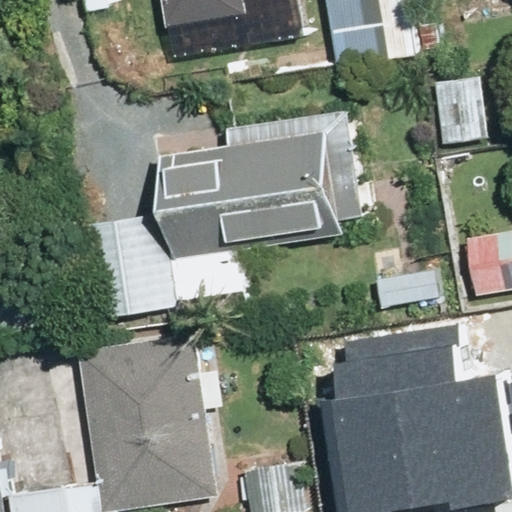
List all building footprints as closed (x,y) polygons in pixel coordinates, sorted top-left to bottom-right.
[(178,0),(182,23),(265,10),(263,0),(178,0)] [(424,0),(341,0),(351,65),(432,53),(424,0)] [(492,72),(449,79),(459,140),(502,133),(492,72)] [(359,230),(358,217),(381,214),(364,107),(245,124),(247,140),(179,151),(195,255),(359,230)] [(97,316),(191,302),(177,209),(83,223),(97,316)] [(511,222),(481,226),(489,291),(511,288),(511,222)] [(392,260),(395,309),(454,305),(451,257),(392,260)] [(0,274),(0,334),(78,323),(69,265),(0,274)] [(234,490),(213,328),(94,344),(115,506),(234,490)] [(468,499),(511,493),(511,417),(506,379),(468,384),(461,336),(352,351),(359,399),(324,404),(339,511),(373,511),(405,508),(405,503),(467,494),(468,499)] [(127,511),(128,511),(125,511),(114,511),(110,481),(24,492),(15,427),(0,429),(0,511),(127,511)] [(256,471),(260,511),(321,511),(317,465),(256,471)]
